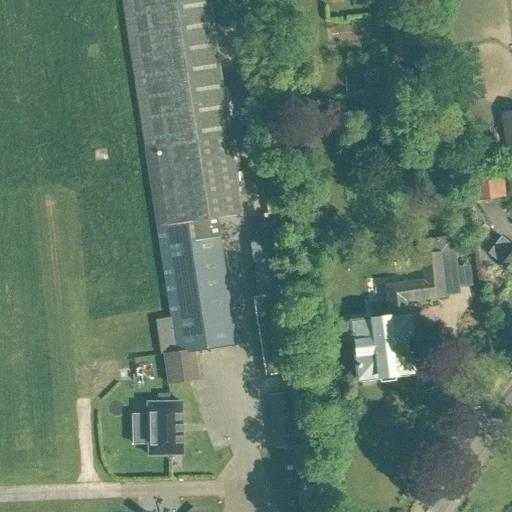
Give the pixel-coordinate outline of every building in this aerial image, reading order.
[(235,345),(216,219),(243,215),(209,0),(120,0),(156,228),(175,351),(176,354),(194,352),(235,345)] [(409,45),(407,21),(396,22),(398,46),(409,45)] [(511,112),(500,115),(511,181),(511,112)] [(505,196),(501,170),(469,174),(472,200),(505,196)] [(250,223),(260,293),(284,289),(273,219),(250,223)] [(417,240),(419,256),(422,281),(384,286),(388,319),(351,323),(357,379),(414,372),(408,317),(407,317),(405,302),(444,297),(444,295),(460,294),(453,235),(417,240)] [(511,274),(511,245),(500,237),(487,254),(501,265),(500,266),(511,274)] [(252,296),(264,376),(292,371),(280,292),(252,296)] [(176,354),(175,351),(163,353),(168,384),(199,379),(194,352),(176,354)] [(170,454),(170,402),(136,402),(136,454),(170,454)] [(303,446),(297,409),(271,413),(276,450),(303,446)]
